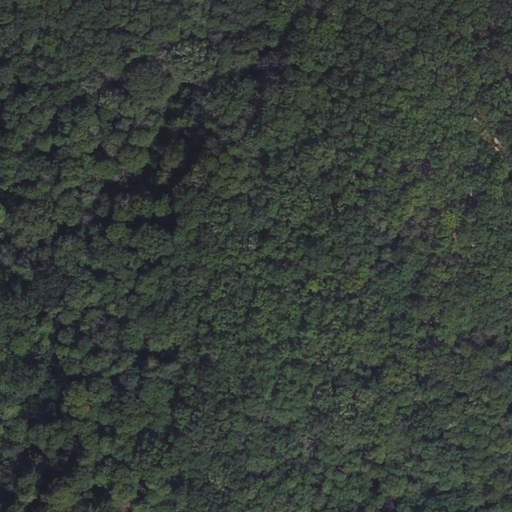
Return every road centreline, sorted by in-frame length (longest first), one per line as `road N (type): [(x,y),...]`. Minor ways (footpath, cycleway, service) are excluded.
road 1 (track): [(487,511),(480,500),(379,452),(355,430),(375,420),(459,424),(511,414)]
road 2 (track): [(488,151),(419,0)]
road 3 (track): [(511,277),(479,250),(473,207),(488,151)]
